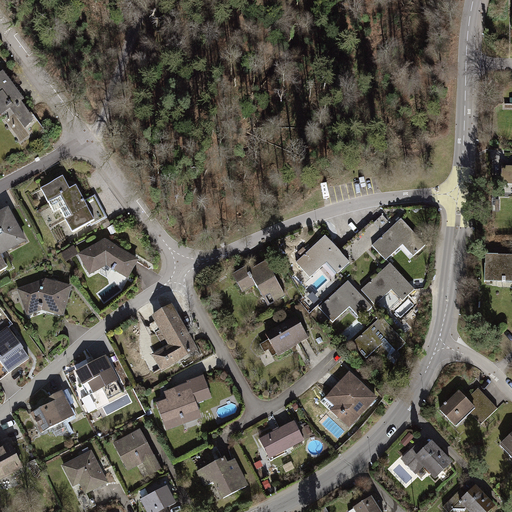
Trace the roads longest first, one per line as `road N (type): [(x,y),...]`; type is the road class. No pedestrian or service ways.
road 1 (residential): [(185,281),(280,229),(385,207),(459,202)]
road 2 (tertiary): [(437,343),(407,407),(372,447),(268,511)]
road 3 (residential): [(0,415),(116,316),(185,281)]
road 4 (residential): [(185,281),(174,254),(89,140)]
road 5 (residential): [(185,281),(256,416)]
road 6 (track): [(89,140),(144,0)]
road 7 (residential): [(89,140),(0,21)]
road 8 (tertiary): [(459,202),(437,343)]
road 9 (tertiary): [(466,61),(459,202)]
